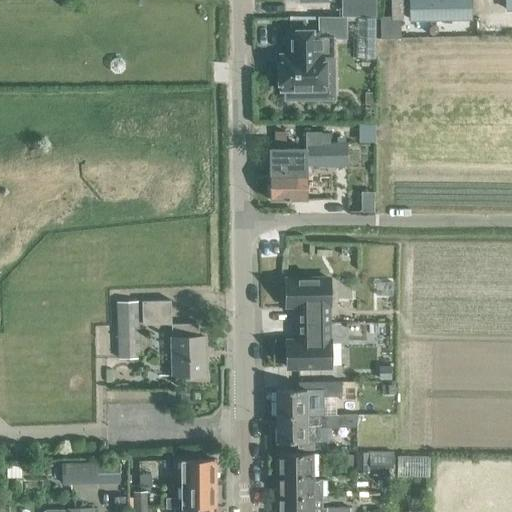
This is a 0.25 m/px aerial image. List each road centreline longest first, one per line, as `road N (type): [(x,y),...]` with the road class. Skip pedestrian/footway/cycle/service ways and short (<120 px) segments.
road 1 (residential): [(244,511),(240,222)]
road 2 (unclassified): [(240,222),(511,221)]
road 3 (residential): [(240,222),(235,0)]
